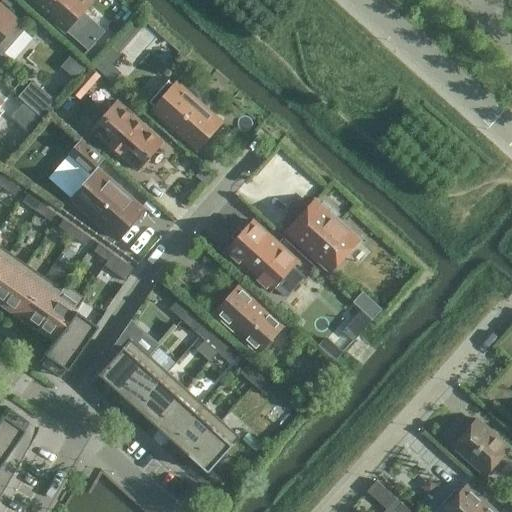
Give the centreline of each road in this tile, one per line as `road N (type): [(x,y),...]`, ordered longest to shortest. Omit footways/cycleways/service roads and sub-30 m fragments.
road 1 (residential): [(257,147),(148,272),(55,407)]
road 2 (residential): [(326,511),(511,307)]
road 3 (unclassified): [(511,130),(364,0)]
